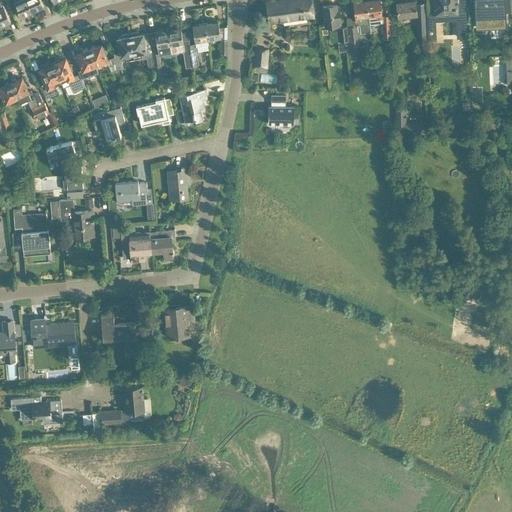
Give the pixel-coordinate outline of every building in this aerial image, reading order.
[(33,11),(27,0),(14,0),(21,16),(26,14),(27,15),(32,13),(32,11),(33,11)] [(27,0),(33,11),(34,10),(35,11),(39,10),(39,8),(44,6),(41,0),(27,0)] [(315,17),(312,0),(280,0),(266,2),(269,23),(315,17)] [(356,16),(347,17),(348,26),(350,41),(349,41),(351,56),(361,55),(358,31),(370,29),(371,29),(370,24),(369,16),(367,1),(366,1),(366,0),(360,1),(354,2),(356,16)] [(383,20),(382,16),(380,0),(368,0),(367,1),(369,16),(370,24),(383,23),(383,26),(382,26),(382,32),(384,32),(384,38),(391,38),(390,19),(383,20)] [(425,2),(416,4),(416,0),(397,3),(399,17),(417,15),(418,40),(427,40),(425,2)] [(434,0),(435,13),(436,20),(456,19),(456,13),(457,13),(457,10),(466,10),(466,0),(434,0)] [(474,0),(476,26),(507,24),(505,0),(474,0)] [(11,21),(2,1),(0,1),(0,25),(0,26),(1,27),(6,25),(5,23),(11,21)] [(341,22),(339,8),(337,8),(336,4),(323,6),(326,27),(338,25),(340,42),(343,41),(343,46),(348,45),(348,41),(350,41),(348,26),(342,27),(341,22)] [(219,27),(218,21),(206,23),(208,39),(221,37),(221,39),(227,39),(228,26),(219,27)] [(208,39),(206,23),(193,25),(195,41),(208,39)] [(183,42),(181,27),(168,29),(172,51),(184,49),(187,67),(193,66),(189,44),(184,45),(184,42),(183,42)] [(172,51),(168,29),(156,31),(158,45),(152,46),(155,62),(154,62),(156,71),(162,70),(160,56),(163,55),(163,52),(172,51)] [(146,47),(143,33),(139,34),(138,32),(130,33),(135,58),(143,57),(148,56),(149,63),(154,62),(155,62),(152,46),(146,47)] [(135,58),(130,33),(122,34),(122,37),(118,37),(120,54),(115,56),(117,69),(123,66),(122,60),(126,59),(126,60),(135,58)] [(200,65),(196,43),(189,44),(193,66),(200,65)] [(107,59),(102,44),(96,46),(94,45),(91,47),(90,48),(89,49),(97,69),(109,64),(112,71),(117,69),(115,56),(107,59)] [(267,67),(269,49),(255,47),(253,66),(267,67)] [(83,51),(77,53),(83,68),(78,70),(79,73),(80,73),(82,78),(98,72),(97,69),(89,49),(88,49),(86,48),(84,49),(83,51)] [(74,76),(66,58),(61,60),(60,58),(52,62),(61,82),(67,79),(68,80),(69,80),(74,92),(86,86),(82,78),(80,73),(79,73),(74,76)] [(61,82),(52,62),(44,65),(45,67),(40,69),(48,87),(43,89),(46,98),(52,96),(53,96),(58,94),(58,93),(55,85),(61,82)] [(29,91),(22,77),(17,80),(15,79),(12,80),(12,82),(11,82),(18,98),(18,97),(25,94),(26,98),(28,98),(37,118),(49,112),(45,102),(44,103),(39,92),(34,95),(31,90),(29,91)] [(18,98),(11,82),(10,83),(8,82),(5,83),(5,85),(0,87),(0,88),(6,102),(7,101),(9,105),(19,100),(18,97),(18,98)] [(205,108),(202,97),(206,96),(205,89),(180,94),(183,109),(177,110),(180,122),(195,118),(196,120),(203,119),(200,109),(205,108)] [(286,94),(271,94),(271,102),(274,102),(274,105),(268,105),(268,123),(294,124),(294,106),(286,106),(286,94)] [(156,100),(136,104),(138,112),(139,112),(141,123),(147,122),(147,121),(161,118),(162,123),(170,121),(168,115),(174,114),(170,97),(164,99),(164,95),(155,97),(156,100)] [(419,131),(419,122),(406,122),(406,106),(396,105),(396,132),(419,131)] [(121,135),(117,121),(124,119),(121,106),(99,113),(101,118),(94,120),(96,130),(103,128),(106,138),(121,135)] [(10,126),(5,111),(0,112),(0,119),(4,128),(10,126)] [(72,141),(47,148),(50,159),(60,156),(66,177),(67,189),(83,187),(81,167),(75,167),(71,153),(75,152),(72,141)] [(23,142),(4,148),(9,160),(27,154),(23,142)] [(181,166),(181,169),(167,170),(168,186),(172,185),(173,199),(188,198),(186,181),(190,180),(189,165),(181,166)] [(138,186),(138,180),(132,181),(115,182),(117,202),(140,200),(138,186)] [(62,226),(75,225),(76,233),(74,233),(75,238),(88,237),(87,235),(94,235),(93,225),(91,226),(90,219),(94,218),(93,210),(74,211),(73,199),(59,200),(62,226)] [(13,209),(15,232),(22,231),(23,248),(50,245),(48,225),(47,225),(46,211),(23,213),(22,208),(13,209)] [(151,237),(150,237),(151,252),(164,251),(164,258),(173,257),(173,252),(174,252),(174,250),(173,250),(172,236),(176,236),(175,229),(155,231),(150,231),(151,237)] [(151,252),(150,237),(151,237),(150,231),(125,233),(126,239),(122,240),(123,257),(131,257),(131,261),(145,260),(145,252),(151,252)] [(467,291),(479,291),(479,282),(467,282),(467,291)] [(167,305),(160,305),(161,318),(166,317),(168,336),(190,334),(188,318),(194,317),(193,305),(180,306),(180,307),(167,309),(167,305)] [(101,340),(121,339),(120,336),(137,335),(136,321),(115,323),(114,312),(101,313),(102,333),(100,333),(101,340)] [(45,318),(32,319),(34,347),(75,343),(73,322),(45,324),(45,318)] [(0,332),(0,351),(6,351),(7,361),(16,360),(15,352),(16,352),(13,320),(3,321),(4,332),(0,332)] [(183,374),(195,376),(196,366),(184,364),(183,374)] [(142,386),(124,387),(126,411),(120,411),(120,410),(100,411),(101,423),(121,421),(143,419),(145,417),(142,386)] [(63,422),(61,399),(46,401),(45,395),(36,396),(15,398),(16,409),(24,408),(25,419),(47,417),(47,423),(63,422)] [(210,475),(135,511),(183,511),(220,495),(210,475)]
